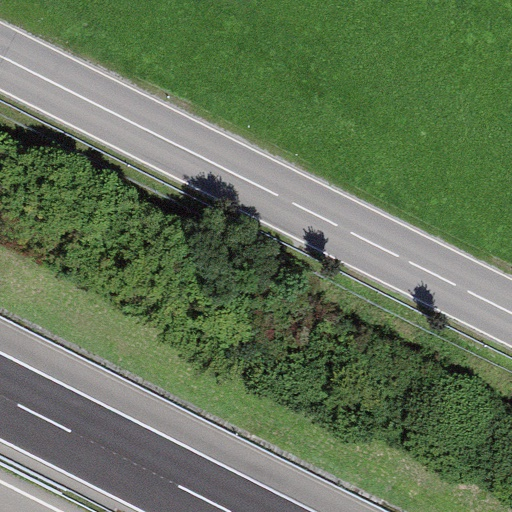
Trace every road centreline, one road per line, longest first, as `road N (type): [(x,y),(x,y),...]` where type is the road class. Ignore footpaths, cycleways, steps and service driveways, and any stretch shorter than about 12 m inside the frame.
road 1 (primary): [(0,56),(511,313)]
road 2 (motorway): [(235,511),(0,392)]
